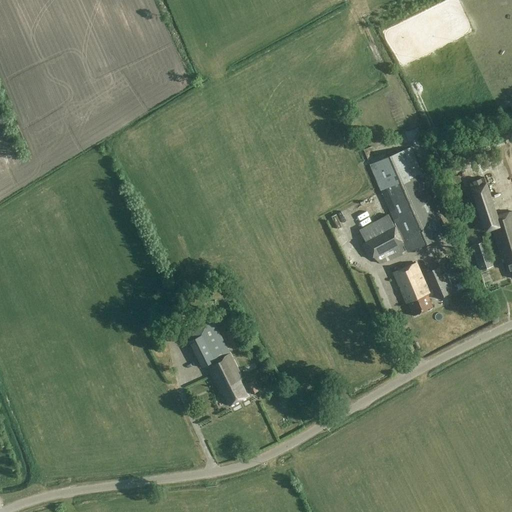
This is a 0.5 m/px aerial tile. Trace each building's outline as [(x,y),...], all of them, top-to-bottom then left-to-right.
[(362,111),(369,137),(382,133),(381,128),(389,126),(384,106),(362,111)] [(412,148),(370,165),(376,181),(396,226),(395,227),(389,214),(359,230),(366,243),(362,246),(369,260),(374,257),(381,264),(408,253),(449,236),(412,148)] [(511,211),(498,218),(482,172),(467,177),(486,231),(493,229),(503,263),(505,262),(508,271),(509,271),(511,278),(511,211)] [(371,207),(378,204),(373,195),(350,206),(353,211),(370,203),(371,207)] [(478,267),(488,263),(481,241),(471,245),(478,267)] [(438,299),(454,292),(439,257),(422,264),(438,299)] [(414,316),(433,308),(427,294),(429,293),(416,263),(394,272),(407,303),(408,302),(414,316)] [(392,295),(398,293),(394,280),(388,282),(392,295)] [(230,405),(248,396),(240,380),(242,379),(211,317),(184,331),(202,368),(207,365),(221,393),(223,392),(230,405)] [(225,333),(234,349),(242,345),(234,329),(225,333)] [(198,368),(189,373),(192,378),(201,374),(198,368)] [(253,379),(246,382),(252,394),(259,391),(253,379)]
